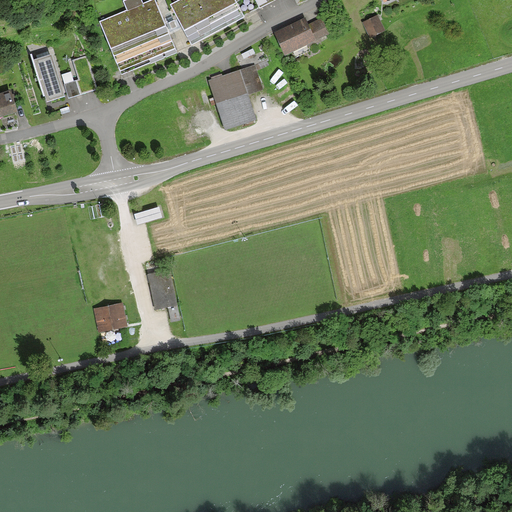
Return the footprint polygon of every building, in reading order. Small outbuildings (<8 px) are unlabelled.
[(100,23),(122,75),(178,51),(156,0),(153,0),(144,4),(142,0),(126,0),(122,2),(126,12),(100,23)] [(244,18),(234,0),(181,0),(171,5),(192,47),(244,18)] [(279,0),(254,0),(260,10),(279,0)] [(377,16),(362,23),(370,39),(385,31),(377,16)] [(308,25),(305,19),(274,34),(286,57),(316,42),(308,25)] [(308,25),(316,42),(329,36),(320,19),(308,25)] [(52,56),(33,62),(47,104),(65,98),(52,56)] [(86,57),(74,62),(80,80),(77,81),(82,94),(97,89),(86,57)] [(264,92),(255,66),(209,82),(225,132),(258,121),(250,97),(264,92)] [(67,82),(75,80),(73,73),(65,74),(67,82)] [(76,82),(65,85),(69,98),(80,95),(76,82)] [(12,97),(10,91),(0,94),(0,119),(18,113),(12,97)] [(138,222),(164,217),(162,206),(136,211),(138,222)] [(170,269),(148,274),(156,310),(178,306),(170,269)] [(121,303),(92,309),(96,330),(126,324),(121,303)]
